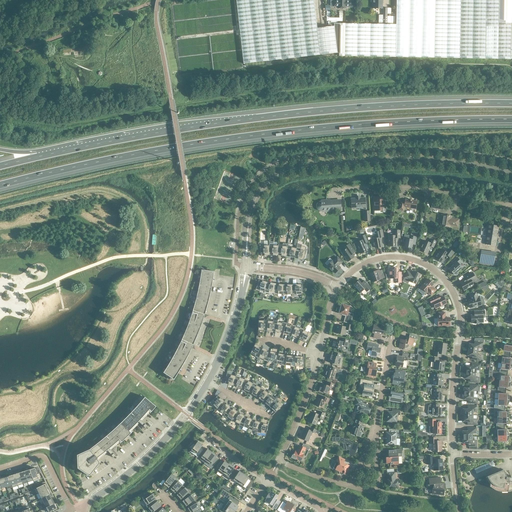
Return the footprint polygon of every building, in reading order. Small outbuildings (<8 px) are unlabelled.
[(395,57),(511,59),(511,0),(396,0),(396,25),(334,24),(334,26),(317,28),(313,0),(236,0),(243,64),(339,53),(339,56),(341,56),(395,57)] [(338,8),(346,8),(346,7),(353,7),(353,1),(346,1),(346,0),(338,0),(331,0),(331,7),(338,7),(338,8)] [(382,8),(382,0),(373,0),(374,2),(372,2),(372,8),(382,8)] [(383,8),(383,15),(379,15),(379,24),(383,24),(387,24),(387,14),(391,14),(391,8),(383,8)] [(326,10),(326,20),(342,20),(343,17),(329,17),(330,10),(326,10)] [(351,206),(352,208),(366,207),(365,198),(360,198),(360,197),(355,197),(356,199),(351,199),(351,202),(350,202),(350,203),(350,205),(350,206),(351,206)] [(374,211),(381,211),(381,212),(386,212),(386,208),(385,208),(385,197),(378,197),(378,201),(377,202),(374,202),(374,211)] [(398,210),(404,211),(404,207),(415,209),(417,201),(412,201),(412,200),(408,200),(405,199),(405,202),(400,201),(398,210)] [(321,210),(322,210),(326,210),(326,211),(341,209),(340,200),(327,201),(321,201),(321,202),(321,203),(320,203),(319,203),(318,204),(318,205),(317,205),(317,206),(317,207),(317,208),(318,208),(318,209),(319,209),(319,210),(320,210),(321,210)] [(459,220),(449,218),(449,216),(442,215),(441,221),(443,221),(442,226),(450,227),(450,226),(458,227),(459,220)] [(485,244),(495,246),(498,226),(488,225),(485,244)] [(378,238),(372,239),(373,244),(373,247),(376,247),(376,248),(382,247),(381,238),(383,237),(382,230),(377,231),(378,238)] [(389,246),(397,246),(397,238),(400,238),(400,231),(394,231),(394,234),(391,234),(391,236),(388,236),(389,246)] [(362,240),(356,243),(360,253),(363,252),(364,252),(367,251),(364,244),(368,242),(365,235),(360,237),(362,240)] [(412,243),(415,243),(416,237),(404,235),(403,242),(405,243),(404,247),(411,248),(412,243)] [(424,240),(420,249),(422,250),(422,251),(427,254),(430,247),(433,248),(436,241),(431,239),(429,243),(424,240)] [(270,256),(269,241),(267,241),(264,241),(264,245),(259,245),(261,256),(270,256)] [(269,241),(270,256),(278,256),(278,245),(278,243),(277,243),(277,242),(273,242),(269,241)] [(278,245),(278,256),(286,257),(287,246),(288,244),(286,244),(286,247),(282,246),(283,245),(278,245)] [(350,252),(353,250),(349,244),(343,248),(345,250),(341,252),(347,262),(354,257),(350,252)] [(287,246),(286,257),(295,258),(297,247),(297,246),(296,245),(295,248),(292,247),(287,246)] [(305,251),(306,247),(301,246),(300,248),(298,248),(298,245),(297,245),(297,246),(297,247),(295,258),(303,261),(305,251)] [(445,252),(442,249),(440,252),(439,252),(435,258),(442,263),(447,256),(450,258),(454,253),(449,249),(447,251),(445,252)] [(493,261),(494,253),(481,251),(480,259),(493,261)] [(327,266),(335,273),(340,268),(338,266),(339,264),(340,264),(342,262),(337,257),(333,261),(332,260),(327,266)] [(461,262),(457,257),(451,262),(454,265),(449,269),(454,275),(455,274),(455,275),(456,275),(458,274),(458,273),(457,272),(462,268),(458,264),(461,262)] [(397,272),(397,268),(390,268),(390,272),(389,273),(389,274),(390,275),(390,279),(394,279),(394,283),(401,283),(401,272),(397,272)] [(163,373),(174,380),(178,373),(181,367),(185,361),(188,355),(192,348),(193,345),(196,338),(199,331),(201,325),(204,318),(205,314),(207,307),(209,300),(210,293),(212,286),(213,279),(214,272),(202,270),(201,277),(199,284),(198,291),(197,297),(195,304),(193,311),(192,314),(190,320),(187,327),(185,333),(182,340),(180,343),(177,349),(174,355),(171,361),(163,373)] [(382,279),(379,270),(370,273),(374,282),(382,279)] [(410,273),(407,271),(404,278),(409,280),(409,281),(416,284),(420,274),(413,271),(412,274),(410,273)] [(476,279),(472,273),(465,277),(467,280),(460,283),(464,290),(474,285),(472,282),(476,279)] [(434,284),(428,279),(421,287),(426,292),(427,292),(431,295),(436,290),(433,287),(433,288),(431,287),(434,284)] [(264,293),(267,282),(259,280),(255,290),(259,291),(260,291),(263,291),(262,294),(264,294),(264,293)] [(357,289),(360,292),(364,289),(367,292),(371,288),(365,282),(362,285),(358,281),(355,284),(354,284),(352,285),(357,289)] [(267,282),(264,293),(269,294),(269,293),(272,293),(272,296),(273,296),(273,295),(276,284),(267,282)] [(276,284),(273,295),(278,295),(278,294),(281,295),(281,297),(282,297),(283,296),(284,285),(276,284)] [(301,284),(292,285),(292,296),(292,298),(293,298),(293,296),(296,296),(296,295),(301,294),(301,291),(303,291),(303,286),(301,287),(301,284)] [(284,285),(283,296),(287,296),(287,295),(291,295),(291,298),(292,298),(292,296),(292,285),(284,285)] [(470,308),(481,305),(479,298),(478,298),(476,292),(469,294),(470,298),(471,298),(471,300),(468,301),(470,308)] [(434,305),(435,306),(436,305),(437,308),(440,306),(441,307),(442,308),(443,307),(444,306),(443,305),(446,304),(443,297),(439,298),(438,298),(437,295),(429,299),(431,304),(433,303),(434,305)] [(344,304),(343,304),(342,304),(341,306),(340,306),(338,312),(339,312),(339,313),(346,315),(345,319),(351,320),(353,314),(349,313),(348,312),(349,306),(345,305),(344,304)] [(471,315),(471,323),(475,323),(475,324),(478,324),(478,323),(483,322),(483,317),(485,316),(484,311),(476,312),(476,314),(475,315),(471,315)] [(449,326),(450,326),(449,318),(445,318),(445,313),(438,313),(439,318),(438,318),(438,326),(445,326),(446,327),(446,328),(448,327),(449,326)] [(258,330),(267,331),(268,320),(268,318),(269,317),(267,317),(267,320),(264,320),(264,321),(259,321),(258,330)] [(275,332),(277,321),(273,321),(273,322),(269,321),(270,318),(268,318),(268,320),(267,331),(275,332)] [(283,334),(286,323),(282,322),(282,323),(279,322),(279,320),(278,320),(277,321),(275,332),(283,334)] [(291,336),(295,326),(291,325),(291,326),(287,324),(288,322),(287,322),(287,323),(286,323),(283,334),(291,336)] [(299,339),(304,329),(300,328),(300,329),(296,327),(297,325),(296,324),(295,326),(291,336),(299,339)] [(335,333),(345,335),(346,330),(352,331),(353,325),(346,324),(345,327),(337,325),(335,333)] [(380,339),(381,335),(383,335),(384,328),(378,327),(379,326),(374,325),(372,333),(374,333),(373,338),(380,339)] [(304,329),(299,339),(307,343),(312,334),(308,332),(308,333),(305,331),(306,329),(305,328),(304,329)] [(415,339),(409,337),(409,338),(408,340),(406,339),(405,340),(400,339),(400,340),(399,348),(398,348),(404,349),(404,348),(405,348),(406,348),(407,347),(408,347),(408,346),(409,345),(413,346),(414,339),(415,339)] [(334,340),(332,348),(343,350),(344,345),(347,346),(349,340),(342,339),(341,342),(334,340)] [(434,352),(434,356),(440,357),(441,354),(446,355),(447,344),(441,343),(441,342),(438,342),(437,347),(438,347),(437,352),(434,352)] [(468,350),(478,351),(478,348),(482,348),(483,343),(476,342),(475,345),(469,344),(468,344),(467,345),(467,347),(468,348),(468,350)] [(381,348),(376,348),(377,345),(368,343),(367,350),(372,351),(371,357),(376,357),(376,355),(379,356),(381,348)] [(258,361),(258,360),(259,358),(263,348),(255,344),(250,353),(255,356),(257,358),(256,360),(258,361)] [(511,346),(504,345),(503,351),(502,351),(502,354),(508,355),(509,352),(511,352),(511,351),(511,346)] [(267,362),(270,351),(263,348),(259,358),(258,360),(259,360),(260,358),(264,359),(263,360),(267,362)] [(478,351),(468,350),(468,352),(467,352),(466,352),(466,354),(466,355),(467,355),(467,356),(474,357),(473,360),(480,361),(481,355),(477,355),(478,351)] [(270,351),(267,362),(267,363),(268,364),(269,361),(272,362),(272,363),(276,364),(278,354),(270,351)] [(341,362),(342,358),(343,355),(334,352),(333,356),(330,355),(328,362),(338,365),(339,361),(341,362)] [(402,357),(397,356),(395,366),(403,367),(403,364),(403,363),(403,361),(404,361),(404,360),(407,361),(409,354),(403,353),(402,357)] [(278,354),(276,364),(276,366),(277,366),(278,364),(281,364),(281,365),(285,366),(287,355),(278,354)] [(511,359),(510,359),(510,358),(508,358),(508,355),(502,354),(501,357),(502,357),(501,363),(511,364),(511,359)] [(287,355),(285,366),(285,368),(287,368),(287,365),(290,366),(290,367),(295,367),(295,356),(287,355)] [(295,356),(295,367),(295,369),(296,369),(296,366),(300,367),(300,368),(304,368),(304,357),(295,356)] [(437,359),(431,358),(431,361),(434,362),(433,369),(444,371),(445,363),(437,362),(437,359)] [(376,377),(377,370),(375,370),(376,364),(368,362),(367,369),(369,369),(368,372),(367,371),(366,376),(375,378),(375,377),(376,377)] [(506,370),(508,370),(508,369),(511,370),(511,368),(511,367),(511,366),(511,364),(501,363),(500,369),(499,372),(506,373),(506,370)] [(465,372),(475,373),(479,374),(480,365),(473,364),(473,367),(466,366),(465,372)] [(324,377),(334,380),(336,372),(341,374),(342,370),(331,367),(331,371),(326,369),(324,377)] [(403,383),(405,372),(398,370),(397,374),(394,373),(394,375),(393,375),(392,375),(392,376),(392,377),(392,378),(392,379),(393,379),(392,384),(398,385),(399,382),(403,383)] [(475,373),(465,372),(464,379),(471,379),(471,382),(478,383),(479,378),(475,377),(475,373)] [(510,377),(508,377),(508,376),(506,376),(506,373),(499,372),(499,375),(500,375),(499,381),(510,382),(510,381),(510,380),(510,379),(510,378),(510,377)] [(233,386),(236,375),(236,374),(235,373),(234,376),(231,375),(231,374),(227,373),(225,384),(233,386)] [(443,378),(441,378),(441,375),(432,374),(431,385),(442,386),(443,378)] [(241,389),(245,379),(245,378),(245,377),(244,376),(243,379),(240,378),(240,377),(236,375),(233,386),(241,389)] [(248,392),(253,382),(254,381),(253,380),(251,383),(248,381),(249,380),(245,379),(241,389),(248,392)] [(362,395),(369,396),(372,397),(374,385),(372,384),(373,381),(361,379),(360,384),(360,385),(363,390),(362,395)] [(505,388),(507,388),(507,387),(509,387),(509,386),(510,386),(510,385),(510,384),(510,383),(510,382),(499,381),(499,387),(498,387),(498,390),(504,391),(505,388)] [(256,397),(261,387),(262,386),(261,385),(260,387),(256,385),(257,385),(253,382),(248,392),(256,397)] [(320,388),(318,392),(323,393),(323,392),(328,394),(330,390),(332,391),(333,388),(335,384),(328,382),(327,385),(326,386),(322,384),(320,388)] [(463,394),(476,395),(476,391),(480,391),(480,386),(471,385),(471,388),(464,388),(463,394)] [(263,401),(269,392),(270,391),(269,390),(267,392),(264,390),(265,390),(261,387),(256,397),(263,401)] [(441,400),(441,399),(442,399),(443,398),(443,397),(442,396),(442,393),(440,393),(440,389),(431,389),(431,394),(433,396),(433,400),(435,400),(436,401),(437,401),(438,401),(439,400),(441,400)] [(506,394),(504,394),(504,391),(498,390),(497,393),(498,394),(498,399),(509,400),(509,399),(509,398),(509,397),(509,396),(508,395),(506,394)] [(389,401),(402,403),(403,399),(401,399),(402,397),(403,397),(404,393),(391,391),(390,395),(391,395),(391,397),(390,397),(389,401)] [(269,392),(263,401),(269,407),(276,398),(277,397),(276,396),(274,398),(272,396),(272,395),(269,392)] [(476,395),(463,394),(463,400),(470,400),(470,403),(477,404),(478,395),(476,395)] [(216,409),(224,402),(218,396),(209,403),(213,406),(213,405),(216,408),(214,410),(215,411),(216,409)] [(278,396),(277,397),(276,398),(269,407),(275,413),(282,406),(279,402),(279,401),(277,399),(279,397),(278,396)] [(320,399),(317,398),(314,405),(323,408),(325,403),(327,404),(329,399),(321,396),(320,399)] [(78,468),(89,476),(98,465),(95,462),(98,460),(104,455),(107,453),(108,452),(113,458),(116,456),(115,455),(116,454),(112,449),(114,447),(115,446),(121,441),(121,442),(126,438),(127,437),(129,435),(131,433),(130,432),(135,427),(137,426),(139,424),(143,428),(144,427),(145,428),(147,426),(142,421),(146,416),(151,411),(151,412),(156,407),(152,403),(148,400),(145,397),(141,402),(136,407),(131,413),(126,418),(121,423),(116,427),(112,431),(107,436),(101,440),(95,445),(90,449),(88,451),(87,450),(85,451),(83,452),(78,455),(79,460),(78,460),(80,467),(78,468)] [(369,410),(369,409),(368,409),(369,407),(368,406),(366,405),(362,404),(363,401),(356,399),(354,405),(357,406),(356,410),(355,412),(359,413),(363,414),(366,415),(367,414),(367,413),(368,413),(369,412),(369,411),(369,410)] [(509,401),(509,400),(498,399),(498,405),(494,405),(494,408),(497,408),(503,409),(504,406),(505,406),(506,405),(508,405),(508,404),(508,403),(509,403),(509,402),(509,401)] [(224,402),(216,409),(220,412),(220,411),(223,414),(221,416),(222,417),(223,415),(230,407),(224,402)] [(430,404),(430,409),(428,410),(427,411),(428,413),(428,414),(429,415),(430,415),(431,415),(432,415),(435,415),(435,416),(436,416),(437,416),(438,416),(438,415),(441,415),(441,414),(442,414),(442,413),(442,412),(442,411),(441,411),(441,408),(439,408),(439,405),(430,404)] [(462,415),(473,415),(473,412),(477,412),(477,406),(469,406),(469,409),(463,409),(463,410),(461,410),(461,414),(462,414),(462,415)] [(230,407),(223,415),(227,418),(227,417),(230,419),(229,421),(230,422),(231,421),(237,412),(230,407)] [(508,413),(507,412),(505,412),(503,411),(503,409),(497,408),(497,412),(497,418),(508,418),(508,417),(508,416),(508,415),(508,414),(508,413)] [(396,423),(397,423),(397,415),(400,415),(400,410),(392,409),(392,412),(388,412),(387,415),(386,415),(386,419),(387,419),(387,422),(392,422),(392,423),(396,424),(396,423)] [(318,414),(312,412),(308,422),(316,425),(318,418),(323,420),(325,414),(319,411),(318,414)] [(237,412),(231,421),(235,423),(235,422),(238,424),(237,426),(238,427),(239,425),(245,416),(237,412)] [(473,415),(462,415),(462,416),(461,416),(461,420),(462,420),(462,422),(469,422),(469,425),(477,425),(477,419),(473,419),(473,415)] [(245,416),(239,425),(243,427),(243,426),(247,428),(245,430),(247,431),(247,429),(252,420),(245,416)] [(508,419),(508,418),(497,418),(497,423),(496,423),(496,427),(503,427),(503,424),(505,424),(505,423),(507,423),(508,422),(508,421),(508,419)] [(361,434),(363,434),(363,433),(364,434),(364,433),(362,429),(363,429),(364,426),(362,425),(363,422),(356,419),(353,427),(352,426),(354,430),(352,435),(361,438),(361,437),(361,434)] [(252,420),(247,429),(252,431),(252,430),(255,431),(254,434),(255,434),(256,434),(256,433),(260,422),(252,420)] [(433,426),(433,434),(441,434),(441,423),(435,423),(435,420),(429,420),(429,426),(433,426)] [(268,425),(260,422),(256,433),(256,434),(255,434),(255,435),(256,436),(257,433),(260,434),(261,433),(266,434),(268,425)] [(508,431),(507,430),(505,430),(505,429),(503,430),(503,427),(496,427),(496,430),(497,430),(497,436),(509,436),(509,435),(508,434),(508,433),(508,432),(508,431)] [(310,430),(305,428),(301,438),(308,442),(312,432),(318,434),(319,431),(311,428),(310,430)] [(476,431),(476,428),(469,428),(469,431),(462,431),(462,432),(461,432),(461,434),(462,435),(463,435),(463,437),(472,437),(472,434),(476,434),(476,431)] [(386,439),(386,445),(396,445),(396,433),(399,433),(399,429),(389,429),(389,432),(386,432),(386,438),(386,439)] [(346,449),(350,451),(348,454),(353,456),(358,444),(353,442),(353,443),(349,441),(349,440),(346,439),(345,439),(342,437),(335,438),(336,442),(338,441),(343,443),(344,450),(346,449)] [(476,437),(472,437),(463,437),(463,439),(462,439),(461,440),(461,442),(462,443),(463,443),(469,443),(469,446),(477,446),(476,437)] [(436,441),(436,438),(430,438),(430,444),(433,444),(433,452),(442,452),(441,441),(436,441)] [(197,457),(199,456),(204,449),(201,447),(202,446),(197,442),(195,445),(193,444),(190,447),(192,450),(190,452),(195,455),(197,457)] [(301,461),(303,455),(305,456),(308,451),(310,447),(303,444),(302,447),(299,446),(297,452),(295,451),(294,454),(293,454),(292,457),(295,459),(301,461)] [(206,461),(212,453),(207,449),(206,450),(204,449),(199,456),(201,457),(206,461)] [(390,464),(399,464),(402,464),(401,449),(388,450),(388,457),(386,457),(386,460),(385,460),(386,464),(388,464),(388,463),(390,463),(390,464)] [(212,453),(206,461),(204,463),(211,469),(218,459),(216,457),(217,456),(212,453)] [(343,473),(345,474),(349,466),(343,463),(345,460),(339,457),(336,461),(339,463),(335,470),(339,471),(339,472),(339,473),(340,474),(341,475),(342,475),(343,474),(343,473)] [(426,457),(427,465),(433,464),(434,471),(443,470),(443,465),(442,465),(442,463),(442,459),(433,460),(433,457),(426,457)] [(222,475),(229,465),(224,462),(223,463),(221,461),(216,468),(218,470),(217,472),(222,475)] [(229,465),(222,475),(221,476),(229,481),(231,478),(236,471),(233,469),(234,468),(229,465)] [(39,474),(37,468),(35,469),(35,468),(29,470),(33,481),(38,479),(37,474),(39,474)] [(33,481),(29,470),(24,471),(27,480),(28,483),(33,481)] [(511,480),(511,478),(508,477),(509,476),(508,475),(508,474),(507,474),(505,473),(504,474),(503,471),(503,470),(486,477),(486,479),(487,480),(488,481),(488,482),(489,483),(490,484),(489,487),(490,487),(491,488),(492,488),(493,489),(494,490),(496,491),(498,491),(500,492),(501,492),(503,492),(504,492),(505,492),(506,492),(508,492),(509,491),(510,491),(511,490),(511,480)] [(233,480),(238,483),(244,475),(239,472),(238,473),(236,471),(231,478),(233,480)] [(22,482),(19,473),(14,475),(18,486),(23,484),(22,482)] [(388,480),(388,481),(389,481),(389,482),(388,482),(388,487),(394,487),(394,488),(397,489),(398,486),(397,480),(395,480),(394,473),(387,474),(388,480)] [(171,489),(178,481),(179,480),(172,474),(170,476),(167,474),(165,479),(167,480),(164,484),(168,488),(169,486),(171,488),(171,489)] [(18,486),(14,475),(9,476),(12,487),(18,486)] [(244,475),(238,483),(237,485),(242,488),(245,490),(251,481),(248,479),(249,478),(244,475)] [(12,487),(9,476),(4,478),(6,487),(7,489),(12,487)] [(446,489),(446,488),(445,484),(439,485),(439,484),(441,484),(440,478),(429,479),(429,484),(428,484),(428,485),(428,486),(428,487),(428,488),(429,488),(432,489),(432,494),(444,495),(444,491),(445,491),(445,490),(445,489),(446,489)] [(177,495),(185,488),(178,481),(171,489),(175,493),(176,492),(178,494),(177,495)] [(36,488),(39,493),(47,489),(45,484),(36,488)] [(183,501),(191,495),(185,488),(177,495),(181,499),(182,499),(184,500),(183,501)] [(39,493),(41,498),(50,494),(47,489),(39,493)] [(275,509),(280,502),(276,499),(277,496),(271,492),(269,495),(268,494),(266,498),(267,498),(265,501),(273,506),(272,507),(275,509)] [(44,503),(52,499),(50,494),(41,498),(44,503)] [(149,508),(157,502),(157,501),(156,502),(155,500),(156,499),(152,494),(149,497),(147,495),(143,497),(144,500),(143,500),(148,508),(149,508)] [(188,508),(197,502),(191,495),(183,501),(186,506),(187,505),(189,507),(188,508)] [(224,504),(235,511),(238,506),(237,506),(239,503),(230,496),(224,504)] [(46,508),(54,504),(52,499),(44,503),(46,508)] [(293,511),(295,510),(292,508),(294,505),(288,501),(283,509),(288,511),(287,511),(293,511)] [(157,502),(149,508),(151,511),(158,511),(162,508),(161,509),(160,507),(161,506),(157,502)] [(197,502),(188,508),(190,511),(199,511),(202,511),(204,509),(202,506),(200,507),(197,502)]
